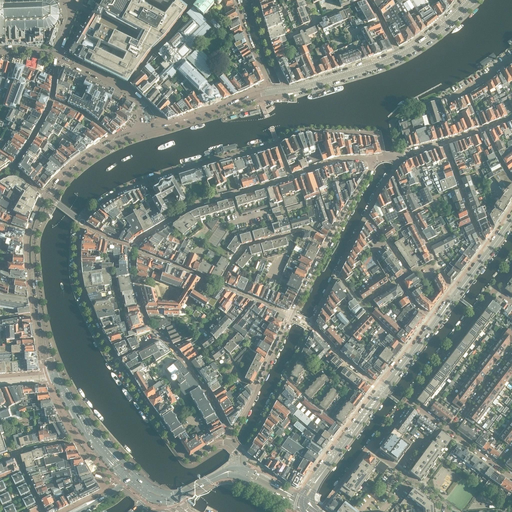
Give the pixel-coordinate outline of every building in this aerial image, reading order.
[(0,0),(0,46),(0,43),(0,42),(9,42),(16,42),(21,42),(21,41),(19,41),(19,33),(44,32),(49,32),(50,33),(46,44),(45,44),(45,45),(46,45),(47,45),(47,46),(48,45),(50,46),(50,47),(51,47),(51,46),(52,47),(53,47),(54,44),(54,43),(55,40),(56,37),(57,34),(58,33),(57,33),(58,30),(59,30),(58,30),(58,29),(59,25),(60,25),(60,24),(60,23),(61,24),(62,24),(62,25),(63,24),(64,20),(64,19),(63,20),(62,19),(62,17),(61,17),(61,13),(62,12),(62,11),(60,11),(58,7),(60,6),(59,5),(58,6),(54,2),(55,1),(54,0),(53,2),(50,0),(0,0)] [(100,26),(93,39),(99,42),(93,54),(92,54),(87,63),(92,66),(115,77),(127,82),(138,68),(141,62),(148,54),(151,51),(155,47),(164,38),(166,35),(169,31),(170,30),(187,9),(178,2),(177,2),(176,2),(170,10),(170,11),(149,0),(127,0),(118,19),(103,12),(102,12),(103,11),(97,8),(95,11),(93,11),(93,12),(92,13),(93,14),(98,16),(100,17),(101,17),(100,18),(99,18),(98,20),(96,19),(94,23),(100,26)] [(94,0),(92,4),(90,9),(95,11),(97,8),(103,11),(102,12),(103,12),(118,19),(127,0),(149,0),(170,11),(170,10),(176,2),(177,2),(178,2),(177,1),(178,0),(94,0)] [(199,0),(193,8),(201,15),(203,16),(204,16),(215,3),(217,4),(219,5),(222,1),(224,0),(199,0)] [(270,0),(271,0),(260,4),(262,11),(263,11),(264,11),(274,7),(279,5),(277,2),(275,2),(274,0),(270,0)] [(304,0),(295,4),(297,9),(304,7),(306,6),(304,0)] [(376,0),(374,2),(378,9),(387,0),(376,0)] [(387,0),(378,9),(382,15),(394,6),(390,0),(387,0)] [(405,0),(402,2),(408,13),(414,9),(408,0),(405,0)] [(417,13),(429,6),(430,5),(426,0),(408,0),(414,9),(417,13)] [(432,9),(434,12),(438,18),(444,13),(445,13),(440,6),(439,4),(436,0),(432,0),(435,3),(430,6),(432,9)] [(444,0),(441,0),(439,2),(442,5),(440,6),(445,13),(449,7),(444,0)] [(365,1),(357,4),(353,6),(356,10),(359,8),(368,5),(365,1)] [(264,12),(263,13),(264,19),(279,14),(281,13),(281,12),(285,11),(283,7),(286,6),(288,5),(286,2),(282,4),(278,6),(271,9),(264,12)] [(394,6),(382,15),(389,28),(395,25),(399,32),(407,28),(410,27),(403,16),(408,13),(402,2),(399,4),(398,3),(394,6)] [(234,5),(226,7),(226,9),(228,14),(229,13),(235,10),(235,9),(234,5)] [(368,5),(359,8),(356,10),(359,15),(370,10),(368,5)] [(417,13),(419,16),(424,24),(423,24),(426,28),(438,18),(434,12),(433,13),(429,6),(417,13)] [(349,9),(344,11),(348,19),(348,20),(354,17),(349,8),(349,9)] [(229,13),(228,14),(225,16),(227,19),(229,22),(238,17),(235,9),(235,10),(229,13)] [(373,14),(370,10),(359,15),(356,16),(358,20),(373,14)] [(194,70),(196,72),(199,69),(208,77),(212,74),(212,75),(218,69),(194,46),(212,28),(201,18),(203,16),(201,15),(200,16),(194,11),(189,17),(191,19),(199,27),(192,34),(194,36),(185,45),(191,52),(183,59),(185,62),(189,58),(198,67),(194,70)] [(305,11),(296,15),(299,20),(308,17),(305,11)] [(344,11),(339,13),(343,21),(348,19),(344,11)] [(82,30),(81,32),(87,35),(91,29),(90,29),(94,23),(96,19),(98,20),(99,18),(100,18),(101,17),(100,17),(98,16),(93,14),(92,13),(82,30)] [(339,13),(334,15),(338,24),(343,21),(339,13)] [(413,20),(410,17),(408,13),(403,16),(410,27),(408,28),(414,37),(420,32),(413,20)] [(410,17),(413,20),(420,32),(426,28),(423,24),(424,24),(419,16),(417,13),(410,17)] [(279,14),(264,19),(268,30),(282,25),(279,14)] [(368,23),(376,19),(373,14),(358,20),(350,23),(352,28),(361,23),(362,25),(368,23)] [(334,15),(329,18),(333,26),(338,24),(334,15)] [(308,17),(299,20),(300,24),(301,26),(310,22),(308,17)] [(326,18),(324,19),(328,28),(333,26),(329,18),(326,19),(326,18)] [(158,76),(160,79),(158,81),(161,84),(163,82),(169,76),(171,79),(176,73),(174,71),(175,69),(185,79),(187,81),(199,93),(200,92),(204,96),(202,97),(201,97),(203,103),(201,103),(203,106),(204,106),(205,105),(206,105),(207,105),(208,105),(209,104),(210,104),(210,105),(212,104),(211,104),(213,103),(215,103),(217,103),(216,102),(217,101),(219,101),(220,100),(221,100),(222,99),(223,99),(218,93),(215,89),(213,87),(211,89),(207,85),(208,84),(196,72),(194,70),(185,62),(183,59),(191,52),(185,45),(194,36),(192,34),(199,27),(191,19),(178,33),(167,44),(159,52),(160,53),(158,55),(162,59),(165,62),(160,66),(155,71),(154,72),(154,73),(161,66),(165,70),(159,76),(158,76)] [(213,19),(210,22),(217,30),(221,27),(216,22),(213,19)] [(226,25),(230,31),(240,26),(239,19),(237,19),(226,25)] [(316,27),(318,31),(322,29),(323,30),(328,28),(324,19),(321,20),(323,24),(316,27)] [(81,47),(89,52),(84,61),(87,63),(92,54),(93,54),(99,42),(93,39),(100,26),(94,23),(90,29),(91,29),(86,38),(85,38),(81,47)] [(366,28),(369,34),(373,32),(381,28),(378,23),(366,28)] [(282,25),(268,30),(269,33),(271,40),(271,41),(280,37),(285,35),(282,25)] [(395,25),(389,28),(391,32),(392,35),(393,35),(395,38),(400,35),(399,32),(395,25)] [(240,26),(230,31),(234,37),(242,32),(240,26)] [(305,32),(306,33),(308,37),(317,33),(315,28),(305,32)] [(361,31),(362,34),(369,46),(373,56),(381,53),(377,44),(375,45),(369,34),(366,28),(361,31)] [(381,28),(373,32),(376,38),(379,36),(384,34),(381,28)] [(407,28),(399,32),(400,35),(405,43),(408,42),(414,38),(413,37),(407,28)] [(288,34),(290,39),(293,38),(300,35),(300,34),(300,33),(299,34),(297,30),(295,31),(294,32),(288,34)] [(300,33),(300,34),(300,35),(305,47),(306,47),(311,44),(308,37),(306,33),(304,34),(303,32),(302,32),(301,31),(301,32),(300,32),(300,33)] [(44,32),(19,33),(19,41),(21,41),(21,42),(20,45),(40,48),(42,47),(42,44),(44,44),(44,32)] [(79,35),(74,43),(81,47),(85,38),(86,38),(87,35),(81,32),(79,35)] [(233,38),(236,44),(245,40),(242,32),(234,37),(233,38)] [(357,36),(359,41),(361,45),(363,48),(368,58),(373,56),(369,46),(362,34),(357,36)] [(384,34),(379,36),(384,44),(383,44),(386,51),(387,51),(392,49),(387,40),(384,34)] [(293,38),(294,40),(297,48),(298,50),(300,54),(311,78),(318,75),(315,69),(310,58),(309,54),(308,52),(307,50),(306,47),(305,47),(300,35),(293,38)] [(400,35),(395,38),(399,47),(405,43),(400,35)] [(280,37),(271,41),(273,48),(282,44),(282,43),(286,41),(284,38),(283,38),(283,39),(281,40),(280,38),(280,37)] [(377,44),(381,53),(387,51),(386,51),(383,44),(382,42),(379,37),(375,39),(377,44)] [(232,50),(233,50),(236,48),(246,43),(245,40),(236,44),(230,47),(232,50)] [(301,71),(304,80),(311,78),(300,54),(293,56),(291,51),(297,48),(294,40),(286,43),(287,45),(287,47),(290,51),(289,51),(293,58),(294,58),(296,61),(294,62),(297,67),(298,70),(299,72),(301,71)] [(359,41),(353,43),(356,51),(357,50),(357,51),(363,48),(361,45),(359,41)] [(75,57),(81,47),(74,43),(70,51),(69,51),(70,54),(75,57)] [(236,48),(233,50),(234,52),(235,53),(238,51),(247,46),(246,43),(236,48)] [(353,43),(348,46),(351,52),(352,51),(352,52),(356,51),(353,43)] [(322,47),(326,58),(327,58),(332,70),(339,68),(339,67),(336,59),(333,52),(329,44),(322,47)] [(348,46),(336,51),(339,57),(341,56),(346,54),(351,52),(348,46)] [(89,52),(81,47),(75,57),(84,61),(89,52)] [(239,52),(240,54),(238,55),(237,54),(234,56),(236,58),(241,55),(249,50),(248,47),(239,52)] [(320,61),(320,62),(322,66),(325,73),(332,70),(327,58),(326,58),(322,47),(315,50),(318,58),(320,61)] [(363,48),(357,51),(361,60),(368,58),(363,48)] [(249,50),(241,55),(236,58),(238,62),(241,60),(240,58),(242,56),(243,59),(251,53),(249,50)] [(341,56),(346,65),(352,63),(361,60),(357,51),(357,50),(356,51),(352,52),(352,51),(351,52),(346,54),(341,56)] [(333,52),(336,59),(339,67),(339,68),(346,66),(346,65),(341,56),(339,57),(336,51),(333,52)] [(282,53),(275,55),(278,62),(285,59),(285,58),(286,58),(284,52),(282,53)] [(494,52),(482,61),(485,64),(497,55),(494,52)] [(153,54),(145,66),(144,68),(140,72),(142,73),(145,70),(146,71),(152,77),(155,73),(154,72),(155,71),(149,65),(158,57),(155,53),(153,54)] [(251,53),(243,59),(244,60),(242,61),(241,60),(238,62),(240,64),(252,56),(251,53)] [(252,71),(258,68),(252,56),(240,64),(240,65),(243,66),(246,70),(245,71),(248,76),(252,73),(252,71)] [(26,65),(36,67),(37,58),(32,58),(32,61),(27,60),(26,65)] [(285,59),(278,62),(281,69),(288,65),(285,59)] [(288,65),(290,70),(297,67),(298,70),(300,69),(297,63),(297,64),(296,61),(294,62),(288,65)] [(320,62),(313,65),(315,69),(318,75),(325,73),(322,66),(320,62)] [(11,64),(4,63),(1,76),(0,80),(0,89),(4,90),(8,73),(11,64)] [(15,65),(15,66),(13,74),(11,80),(19,83),(21,80),(25,68),(15,65)] [(288,65),(281,69),(286,77),(292,74),(292,73),(290,70),(288,65)] [(29,69),(25,68),(21,80),(24,81),(25,80),(29,69)] [(63,68),(58,81),(63,83),(66,75),(69,77),(71,71),(68,70),(63,68)] [(252,71),(253,74),(258,83),(264,80),(258,68),(252,71)] [(30,82),(36,71),(29,69),(25,80),(30,83),(30,82)] [(300,69),(298,70),(292,73),(292,74),(296,82),(304,80),(301,71),(300,69)] [(506,69),(501,73),(507,84),(508,83),(509,85),(511,83),(511,82),(511,81),(511,80),(506,69)] [(215,74),(218,79),(223,84),(227,90),(232,96),(239,93),(229,82),(223,75),(220,70),(215,74)] [(244,73),(240,76),(249,88),(252,87),(254,86),(249,78),(248,76),(245,71),(244,70),(242,71),(244,73)] [(36,71),(30,82),(35,84),(36,83),(38,81),(42,73),(36,71)] [(13,74),(8,73),(4,90),(7,91),(6,95),(3,105),(10,109),(13,101),(17,102),(16,103),(19,105),(23,94),(24,95),(26,91),(28,87),(30,83),(25,80),(24,81),(21,80),(19,83),(11,80),(13,74)] [(38,81),(36,83),(41,85),(42,83),(45,84),(45,83),(47,76),(42,73),(38,81)] [(77,74),(73,82),(78,84),(82,76),(77,73),(77,74)] [(131,85),(137,91),(146,82),(148,80),(147,79),(149,76),(147,73),(144,75),(142,73),(131,84),(130,84),(131,85)] [(146,82),(137,91),(143,96),(147,100),(158,87),(155,84),(158,81),(160,79),(158,76),(155,73),(152,77),(149,79),(152,82),(149,85),(146,82)] [(501,73),(497,76),(504,92),(507,96),(511,93),(511,92),(508,84),(507,84),(501,73)] [(238,74),(233,78),(244,91),(248,89),(249,88),(240,76),(238,74)] [(252,77),(249,78),(254,86),(258,83),(253,74),(252,74),(250,75),(252,77)] [(292,74),(286,77),(286,78),(289,85),(296,82),(292,74)] [(85,84),(87,78),(82,76),(78,84),(77,85),(83,88),(83,86),(85,84)] [(497,76),(491,80),(495,88),(498,94),(504,92),(497,76)] [(119,101),(122,97),(112,90),(100,84),(87,78),(85,84),(83,86),(85,87),(81,95),(76,92),(74,97),(72,96),(68,104),(85,112),(98,122),(100,119),(106,108),(110,101),(112,98),(119,101)] [(233,78),(229,82),(239,93),(244,91),(233,78)] [(168,80),(164,84),(168,88),(169,88),(171,86),(173,85),(168,80)] [(491,80),(486,84),(489,91),(495,88),(491,80)] [(57,86),(61,87),(65,88),(70,90),(72,91),(74,92),(76,88),(73,86),(72,89),(70,88),(71,85),(63,83),(58,81),(58,82),(57,82),(57,83),(58,83),(57,84),(57,85),(57,86)] [(211,85),(215,89),(218,93),(223,99),(231,96),(226,91),(220,84),(218,81),(214,85),(213,83),(211,85)] [(28,87),(26,91),(31,93),(33,88),(32,88),(35,84),(30,82),(30,83),(28,87)] [(34,87),(39,89),(50,93),(50,89),(43,86),(41,85),(36,83),(34,87)] [(182,86),(187,92),(191,90),(186,83),(182,86)] [(57,86),(57,90),(68,94),(70,90),(65,88),(61,87),(57,86)] [(158,87),(147,100),(151,104),(159,94),(160,94),(157,92),(159,90),(161,92),(164,89),(159,86),(158,87)] [(33,93),(39,95),(40,95),(48,98),(49,98),(50,94),(50,93),(39,89),(36,88),(33,93)] [(162,97),(154,106),(158,110),(166,101),(171,95),(173,93),(169,89),(167,91),(163,96),(163,95),(162,97)] [(477,89),(474,92),(477,98),(479,97),(480,99),(477,100),(478,101),(482,99),(481,96),(477,89)] [(23,96),(29,99),(37,102),(39,95),(31,92),(31,93),(26,91),(24,95),(23,96)] [(193,92),(188,96),(189,98),(192,101),(193,104),(197,109),(203,106),(204,106),(203,106),(201,103),(197,98),(193,92)] [(493,103),(496,108),(497,111),(499,114),(501,118),(507,116),(503,107),(501,105),(496,92),(491,94),(492,98),(495,102),(493,103)] [(504,92),(498,94),(503,104),(504,106),(510,104),(506,96),(507,96),(504,92)] [(166,101),(158,110),(162,113),(167,107),(170,104),(167,102),(169,101),(171,99),(172,96),(173,96),(175,94),(173,93),(171,95),(166,101)] [(63,97),(56,94),(55,99),(64,103),(65,103),(67,98),(66,98),(63,97)] [(159,94),(151,104),(154,106),(162,97),(159,94)] [(37,103),(46,107),(46,106),(46,105),(47,105),(46,105),(48,100),(49,99),(49,98),(48,98),(40,95),(39,95),(37,102),(37,103)] [(122,97),(119,102),(123,105),(124,105),(127,100),(122,97)] [(463,98),(456,102),(459,109),(460,111),(461,113),(468,110),(467,108),(466,107),(463,98)] [(492,109),(492,111),(494,114),(496,120),(501,118),(499,114),(497,111),(496,108),(493,103),(495,102),(492,98),(487,100),(492,109)] [(426,106),(429,114),(432,124),(434,124),(440,122),(441,122),(439,114),(443,113),(439,102),(439,100),(438,99),(428,103),(429,104),(426,106)] [(113,105),(114,104),(129,114),(132,109),(130,107),(129,108),(128,107),(127,108),(123,105),(122,106),(113,100),(112,102),(111,103),(113,105)] [(123,105),(127,108),(128,107),(129,108),(130,107),(132,109),(135,105),(127,100),(124,105),(123,105)] [(186,100),(183,102),(184,104),(190,112),(193,110),(190,106),(189,104),(189,103),(186,100)] [(445,100),(439,102),(443,113),(447,123),(452,136),(458,134),(455,126),(454,125),(453,121),(453,120),(451,115),(450,112),(448,106),(445,100)] [(496,120),(494,114),(492,111),(492,109),(487,100),(483,103),(485,108),(483,108),(484,110),(485,112),(489,123),(496,120)] [(10,109),(11,109),(19,111),(21,106),(19,105),(16,103),(17,102),(13,101),(10,109)] [(33,101),(31,105),(44,111),(44,110),(46,107),(37,103),(33,101)] [(126,123),(132,117),(129,114),(114,104),(113,105),(111,103),(112,102),(110,101),(106,108),(106,109),(107,109),(126,123)] [(182,101),(177,105),(183,114),(184,114),(186,113),(188,112),(189,112),(190,112),(184,104),(183,102),(182,101)] [(66,108),(54,102),(52,108),(61,113),(63,114),(66,108)] [(170,104),(172,107),(179,115),(183,114),(177,105),(175,104),(174,105),(172,102),(170,104)] [(28,103),(26,108),(29,109),(37,112),(36,113),(41,116),(44,111),(31,105),(28,103)] [(167,107),(169,109),(176,116),(179,115),(172,107),(170,104),(167,107)] [(26,115),(29,109),(26,108),(21,106),(19,111),(26,115)] [(167,107),(162,113),(165,117),(168,120),(171,119),(171,118),(173,117),(173,118),(176,117),(176,116),(169,109),(167,107)] [(50,113),(63,120),(64,121),(66,117),(64,116),(63,117),(60,115),(61,113),(52,108),(50,113)] [(6,120),(10,122),(7,126),(11,129),(13,127),(15,123),(14,124),(11,122),(13,119),(16,120),(15,123),(19,125),(20,123),(22,121),(26,122),(30,117),(26,115),(19,111),(11,109),(11,110),(6,120)] [(26,115),(30,117),(31,117),(39,121),(40,119),(41,116),(36,113),(37,112),(29,109),(26,115)] [(105,111),(106,111),(108,113),(108,114),(114,119),(111,122),(112,122),(120,128),(126,123),(107,109),(105,111)] [(77,113),(70,110),(67,117),(73,121),(73,120),(77,113)] [(468,110),(461,113),(467,127),(468,130),(475,128),(472,121),(473,120),(471,117),(472,117),(471,115),(471,116),(468,110)] [(478,113),(477,113),(482,125),(485,125),(489,123),(485,112),(484,110),(478,113)] [(455,113),(459,121),(459,123),(463,132),(468,130),(467,127),(461,113),(460,111),(459,111),(455,113)] [(50,113),(47,118),(55,123),(56,121),(57,122),(60,124),(63,120),(50,113)] [(440,122),(440,125),(441,128),(444,138),(452,136),(447,123),(443,113),(439,114),(441,122),(440,122)] [(453,121),(454,125),(455,126),(458,134),(463,132),(459,123),(459,121),(458,121),(456,122),(455,120),(453,114),(451,115),(453,120),(453,121)] [(26,122),(26,123),(35,128),(39,121),(31,117),(30,117),(26,122)] [(412,125),(413,127),(424,123),(422,117),(411,121),(411,122),(412,125)] [(47,118),(45,122),(53,128),(54,126),(56,123),(55,123),(47,118)] [(76,135),(77,136),(83,140),(86,138),(94,144),(95,143),(99,140),(90,133),(89,131),(87,130),(79,124),(73,121),(71,120),(66,129),(68,130),(76,135)] [(398,122),(400,129),(407,126),(406,123),(406,120),(398,122)] [(22,121),(20,123),(23,125),(22,127),(29,131),(32,132),(35,128),(26,123),(26,122),(22,121)] [(108,125),(109,126),(116,131),(120,128),(112,122),(111,122),(111,121),(108,125)] [(39,133),(47,138),(48,139),(52,133),(58,136),(60,133),(56,130),(55,129),(53,128),(45,122),(45,123),(41,129),(39,133)] [(90,125),(92,127),(94,128),(104,137),(106,135),(106,134),(96,126),(92,123),(90,125)] [(506,124),(500,127),(502,132),(504,135),(505,137),(508,135),(508,137),(511,136),(511,135),(509,132),(508,129),(506,124)] [(30,136),(32,132),(29,131),(22,127),(19,125),(18,125),(17,128),(30,136)] [(108,125),(105,128),(112,134),(116,131),(109,126),(108,125)] [(407,126),(400,129),(402,135),(409,132),(407,126)] [(437,140),(433,127),(432,126),(425,128),(426,130),(428,135),(430,142),(437,140)] [(92,130),(90,133),(99,140),(104,137),(94,128),(92,127),(90,128),(92,130)] [(500,127),(493,129),(497,138),(504,135),(502,132),(500,127)] [(15,131),(19,134),(20,134),(20,135),(28,140),(30,136),(17,128),(15,131)] [(426,130),(425,128),(415,131),(420,144),(430,142),(428,135),(426,130)] [(441,128),(435,129),(438,139),(444,138),(441,128)] [(11,143),(13,140),(24,146),(27,142),(27,141),(16,135),(7,129),(5,133),(6,134),(7,133),(12,136),(10,138),(9,137),(8,139),(6,138),(5,139),(11,143)] [(490,131),(489,132),(494,143),(499,141),(498,138),(497,138),(493,129),(490,131)] [(39,133),(37,136),(44,141),(45,142),(50,145),(51,144),(48,142),(48,141),(47,141),(46,140),(47,138),(39,133)] [(410,134),(410,136),(411,136),(412,141),(414,146),(419,144),(415,133),(410,134)] [(484,133),(479,135),(482,142),(483,142),(487,140),(484,133)] [(297,138),(302,150),(301,151),(303,155),(304,154),(305,156),(309,155),(308,154),(309,154),(309,155),(310,155),(311,154),(310,154),(311,153),(311,154),(312,154),(315,153),(314,151),(315,151),(314,144),(314,143),(312,136),(312,134),(305,135),(303,136),(297,138)] [(73,140),(75,142),(77,143),(86,150),(94,144),(86,138),(83,140),(76,135),(73,140)] [(325,143),(323,144),(327,159),(335,157),(332,148),(331,144),(330,137),(330,135),(323,135),(324,142),(325,143)] [(343,136),(336,135),(337,141),(337,143),(338,147),(339,149),(341,156),(347,155),(343,136)] [(479,135),(471,138),(471,139),(475,147),(477,153),(483,151),(486,157),(490,155),(489,151),(487,147),(486,148),(486,147),(484,148),(482,142),(479,135)] [(37,136),(32,145),(39,149),(44,141),(37,136)] [(2,151),(5,153),(15,160),(20,153),(11,147),(9,146),(7,146),(10,142),(2,137),(1,138),(0,140),(0,149),(1,150),(2,151)] [(362,137),(356,137),(357,144),(357,146),(358,150),(359,150),(359,151),(365,150),(364,147),(364,146),(362,137)] [(376,137),(370,138),(372,145),(378,144),(376,137)] [(498,138),(499,141),(502,150),(505,148),(504,145),(506,144),(507,145),(509,145),(507,142),(505,141),(504,140),(503,141),(501,137),(498,138)] [(296,138),(288,141),(294,154),(295,154),(295,153),(301,151),(302,150),(297,138),(296,138)] [(470,138),(464,140),(467,148),(471,156),(474,155),(474,153),(476,152),(473,146),(471,139),(470,138)] [(70,161),(79,155),(70,147),(72,145),(66,142),(67,140),(66,139),(65,140),(63,139),(62,140),(66,143),(63,147),(61,146),(57,151),(59,152),(70,161)] [(11,143),(13,144),(22,150),(24,146),(13,140),(11,143)] [(464,140),(460,142),(464,152),(466,151),(468,157),(470,156),(468,150),(467,148),(464,140)] [(511,152),(502,159),(506,166),(511,160),(511,140),(507,142),(509,145),(511,152)] [(280,144),(281,147),(287,162),(295,159),(297,158),(295,154),(294,154),(288,141),(280,144)] [(350,141),(345,143),(347,155),(353,155),(352,147),(351,145),(350,141)] [(499,141),(494,143),(498,152),(502,150),(499,141)] [(13,144),(10,142),(7,146),(9,146),(11,147),(20,153),(22,150),(13,144)] [(45,142),(40,150),(42,151),(45,153),(48,148),(50,145),(45,142)] [(86,150),(77,143),(75,142),(72,145),(70,147),(79,155),(86,150)] [(460,142),(457,143),(460,153),(462,156),(463,158),(465,165),(469,163),(464,152),(460,142)] [(457,143),(453,144),(453,145),(456,154),(458,154),(459,157),(461,156),(460,153),(457,143)] [(54,153),(51,157),(52,157),(62,166),(63,167),(64,167),(68,163),(70,162),(69,162),(70,161),(61,154),(56,151),(54,150),(55,148),(51,144),(50,145),(48,148),(54,153)] [(231,144),(210,150),(211,151),(210,152),(210,154),(212,155),(233,149),(233,147),(232,146),(231,144)] [(317,145),(318,146),(321,155),(323,161),(327,159),(323,144),(317,145)] [(372,146),(373,154),(373,155),(375,154),(380,153),(381,152),(378,144),(372,145),(372,146)] [(453,144),(449,145),(452,153),(454,160),(457,158),(457,156),(456,154),(453,145),(453,144)] [(32,145),(28,152),(37,158),(38,156),(39,154),(42,151),(40,150),(39,149),(32,145)] [(502,150),(498,152),(502,159),(511,152),(509,145),(507,146),(508,148),(502,151),(502,150)] [(357,146),(352,147),(353,155),(360,155),(359,151),(359,150),(358,150),(357,146)] [(372,146),(368,146),(364,147),(365,150),(366,155),(373,154),(372,146)] [(338,147),(332,148),(335,157),(341,156),(339,149),(338,147)] [(442,148),(436,150),(440,162),(441,166),(448,163),(442,148)] [(0,156),(10,163),(11,164),(12,164),(15,160),(5,153),(2,151),(1,150),(0,149),(0,156)] [(277,149),(271,151),(275,163),(281,161),(277,149)] [(436,150),(431,152),(440,173),(444,171),(441,166),(440,162),(436,150)] [(271,151),(265,153),(270,166),(270,169),(276,167),(275,163),(271,151)] [(26,156),(26,157),(25,157),(25,158),(24,158),(22,161),(22,162),(21,163),(20,166),(21,169),(22,172),(23,172),(23,173),(24,173),(26,175),(26,176),(27,175),(27,176),(28,176),(28,177),(29,177),(29,178),(33,172),(31,171),(32,170),(32,169),(30,168),(32,164),(34,161),(36,159),(37,160),(39,156),(38,156),(37,158),(28,152),(28,153),(28,154),(27,154),(26,156)] [(428,153),(431,163),(432,164),(433,167),(431,168),(433,174),(436,173),(437,174),(440,173),(431,152),(428,153)] [(264,153),(258,155),(263,169),(265,173),(268,181),(273,180),(272,173),(270,169),(270,166),(265,153),(264,153)] [(428,153),(422,155),(422,156),(425,165),(427,168),(430,167),(431,168),(433,167),(431,163),(428,153)] [(471,156),(473,161),(474,163),(475,165),(478,164),(480,163),(477,154),(474,155),(471,156)] [(48,155),(45,158),(48,161),(50,162),(60,170),(63,167),(62,166),(52,157),(48,155)] [(258,155),(251,156),(255,166),(254,166),(256,172),(263,169),(258,155)] [(0,172),(11,164),(10,163),(0,156),(0,172)] [(248,157),(243,158),(248,174),(256,172),(254,166),(255,166),(251,156),(249,157),(248,157)] [(417,157),(412,159),(416,168),(417,168),(418,170),(421,169),(420,166),(421,166),(417,157)] [(232,160),(236,170),(237,172),(244,169),(246,175),(248,174),(243,158),(232,160)] [(298,160),(299,163),(299,164),(301,169),(308,167),(305,160),(304,158),(298,160)] [(486,162),(483,164),(485,169),(489,168),(498,163),(496,158),(487,162),(486,162)] [(412,159),(407,161),(415,184),(418,183),(415,177),(419,175),(416,168),(412,159)] [(234,169),(231,171),(233,175),(238,190),(243,189),(240,180),(239,177),(238,174),(237,172),(236,170),(232,160),(231,161),(234,169)] [(33,172),(29,178),(32,180),(32,181),(32,180),(34,181),(33,182),(34,182),(37,177),(43,170),(43,169),(41,167),(42,166),(39,164),(34,161),(32,164),(30,168),(32,169),(32,170),(31,171),(33,172)] [(41,167),(43,169),(53,177),(55,175),(57,173),(60,170),(50,162),(48,161),(47,162),(44,165),(42,166),(41,167)] [(231,161),(220,164),(224,173),(223,173),(225,178),(233,175),(231,171),(234,169),(231,161)] [(284,168),(281,161),(275,163),(276,167),(278,170),(284,168)] [(400,166),(404,176),(406,180),(408,179),(410,186),(415,184),(407,161),(400,166)] [(448,163),(441,166),(444,171),(450,169),(448,163)] [(464,164),(457,167),(458,172),(465,169),(468,168),(466,166),(467,165),(468,166),(469,166),(468,163),(465,165),(464,165),(464,164)] [(498,163),(489,168),(485,169),(481,171),(484,177),(492,172),(501,168),(498,163)] [(220,164),(208,167),(210,174),(212,173),(213,177),(223,173),(224,173),(220,164)] [(290,165),(289,166),(290,168),(292,173),(301,169),(299,164),(292,167),(291,166),(290,165)] [(347,164),(340,165),(341,167),(343,174),(347,173),(348,177),(350,177),(350,175),(348,170),(347,164)] [(353,164),(347,164),(348,170),(350,175),(351,174),(353,174),(354,175),(353,175),(354,178),(356,178),(356,175),(355,173),(353,164)] [(340,165),(334,166),(334,168),(336,174),(337,176),(339,183),(341,182),(339,176),(343,175),(343,174),(341,167),(340,165)] [(439,193),(440,193),(443,192),(439,182),(437,174),(436,173),(433,174),(431,168),(430,167),(427,168),(425,165),(421,167),(421,166),(420,166),(421,169),(418,170),(420,174),(423,173),(425,176),(422,177),(421,177),(424,183),(426,188),(434,185),(436,189),(438,193),(438,194),(439,193)] [(334,166),(327,168),(329,176),(334,175),(334,176),(332,177),(333,179),(334,181),(331,182),(331,184),(338,182),(336,174),(334,168),(334,166)] [(208,167),(202,169),(205,177),(207,181),(211,180),(213,184),(212,184),(213,187),(214,187),(216,186),(213,177),(212,173),(210,174),(208,167)] [(465,169),(458,172),(460,176),(472,171),(470,167),(468,168),(465,169)] [(284,168),(278,170),(278,171),(280,178),(287,176),(284,168)] [(327,168),(321,170),(324,181),(327,189),(329,188),(332,187),(331,185),(331,184),(330,179),(329,176),(327,168)] [(501,168),(492,172),(484,177),(485,180),(493,176),(503,171),(501,168)] [(53,177),(43,169),(43,170),(46,172),(44,175),(51,180),(53,177)] [(195,171),(197,180),(205,177),(202,169),(195,171)] [(450,169),(444,171),(440,173),(437,174),(439,182),(445,179),(445,180),(453,177),(450,169)] [(321,170),(313,173),(319,189),(322,197),(328,195),(327,189),(324,181),(321,170)] [(195,171),(179,176),(181,185),(182,185),(198,180),(197,180),(195,171)] [(277,171),(272,173),(273,180),(280,178),(278,171),(277,171)] [(499,184),(507,178),(503,171),(493,177),(499,184)] [(225,178),(223,173),(213,177),(216,186),(220,185),(227,182),(225,178)] [(265,173),(258,176),(261,184),(268,181),(265,173)] [(312,173),(297,179),(302,193),(305,200),(319,195),(319,193),(312,173)] [(244,175),(245,178),(248,187),(254,186),(250,177),(248,177),(248,176),(247,177),(246,175),(244,175)] [(256,175),(250,177),(254,186),(259,184),(259,183),(256,175)] [(179,176),(173,178),(179,190),(181,189),(181,188),(182,186),(182,185),(181,185),(179,176)] [(401,180),(398,182),(400,185),(407,183),(406,180),(405,178),(404,178),(403,176),(400,178),(401,180)] [(462,181),(463,184),(471,181),(469,176),(461,179),(462,181)] [(0,183),(0,184),(18,196),(14,203),(12,202),(10,206),(9,205),(7,209),(6,213),(7,214),(9,210),(10,211),(29,219),(30,215),(33,210),(36,202),(38,198),(39,197),(39,196),(38,195),(37,194),(34,191),(16,178),(12,177),(8,178),(0,183)] [(345,181),(345,183),(347,191),(348,191),(350,198),(354,191),(351,182),(350,177),(348,177),(348,180),(345,181)] [(393,177),(389,181),(390,181),(392,188),(394,195),(396,199),(400,197),(401,197),(394,178),(393,177)] [(445,179),(439,182),(443,192),(456,186),(453,177),(445,180),(445,179)] [(157,197),(152,200),(153,202),(160,213),(161,215),(164,220),(170,217),(166,212),(167,211),(162,200),(173,194),(178,204),(180,203),(183,208),(188,205),(185,200),(179,190),(173,178),(172,179),(170,180),(169,180),(168,181),(167,182),(163,181),(160,183),(159,186),(157,187),(156,188),(154,189),(153,189),(153,190),(157,197)] [(507,178),(499,184),(504,191),(511,184),(507,178)] [(302,193),(297,179),(297,180),(291,182),(295,192),(296,196),(301,194),(302,193)] [(40,180),(37,184),(40,186),(40,187),(42,188),(43,188),(45,186),(40,182),(41,180),(40,180)] [(384,187),(385,188),(386,191),(387,191),(389,194),(388,194),(389,197),(394,195),(392,188),(390,181),(389,181),(387,184),(384,187)] [(471,181),(463,184),(464,187),(465,189),(473,186),(471,181)] [(286,184),(285,184),(288,191),(288,193),(292,192),(292,193),(295,192),(291,182),(286,184)] [(339,183),(331,185),(332,187),(336,201),(337,205),(340,213),(344,206),(343,201),(342,194),(340,189),(339,184),(339,183)] [(502,190),(501,192),(503,193),(502,194),(510,199),(511,197),(511,183),(511,184),(504,191),(505,191),(504,191),(502,190)] [(0,193),(12,202),(14,203),(18,196),(0,184),(0,193)] [(285,184),(279,186),(281,192),(288,191),(285,184)] [(426,188),(419,191),(425,206),(433,202),(430,192),(429,192),(436,189),(434,185),(426,188)] [(272,188),(276,200),(277,203),(282,202),(278,187),(278,186),(272,188)] [(473,186),(465,189),(467,195),(475,192),(473,186)] [(145,188),(138,190),(143,199),(146,203),(148,202),(148,204),(147,205),(149,207),(149,208),(150,208),(149,207),(150,204),(153,202),(152,200),(150,195),(146,189),(145,188)] [(266,190),(270,202),(269,203),(273,214),(274,214),(275,218),(282,216),(278,207),(276,203),(276,200),(272,188),(266,190)] [(380,194),(380,195),(385,206),(388,213),(384,216),(387,223),(398,218),(393,207),(392,205),(391,203),(386,191),(385,188),(380,194)] [(402,190),(403,193),(405,197),(413,194),(415,193),(413,189),(410,191),(409,188),(402,190)] [(341,190),(342,194),(343,201),(344,206),(349,199),(346,191),(344,192),(343,191),(345,190),(344,189),(341,190)] [(138,190),(135,192),(136,194),(139,201),(140,202),(144,200),(143,199),(138,190)] [(281,192),(283,200),(285,207),(298,203),(296,196),(295,192),(292,193),(292,192),(288,193),(288,191),(281,192)] [(135,192),(124,195),(129,205),(132,203),(133,204),(134,204),(139,201),(136,194),(135,192)] [(414,196),(418,194),(417,192),(415,193),(413,194),(405,197),(406,201),(415,198),(414,196)] [(475,192),(467,195),(469,200),(476,197),(477,197),(475,192)] [(0,201),(1,200),(9,204),(9,205),(10,205),(12,202),(0,193),(0,201)] [(497,201),(496,202),(506,209),(507,207),(510,202),(509,201),(510,199),(502,194),(501,196),(499,195),(495,200),(497,201)] [(124,195),(119,198),(125,209),(130,206),(129,205),(124,195)] [(319,195),(305,200),(306,203),(306,206),(309,218),(314,217),(314,215),(315,215),(314,210),(317,209),(317,207),(315,202),(321,200),(319,195)] [(324,205),(327,212),(332,224),(336,219),(333,211),(331,203),(328,195),(322,197),(324,205)] [(380,195),(377,201),(381,209),(384,216),(388,213),(385,206),(380,195)] [(460,195),(451,198),(453,204),(462,200),(460,195)] [(240,197),(241,199),(243,206),(248,204),(246,196),(245,196),(240,197)] [(476,197),(469,200),(471,206),(478,203),(476,197)] [(119,198),(112,202),(116,208),(123,216),(124,215),(121,212),(125,209),(119,198)] [(421,199),(408,205),(410,209),(418,205),(417,203),(422,201),(421,199)] [(0,206),(7,210),(6,209),(9,205),(9,204),(1,200),(0,201),(0,206)] [(331,202),(332,207),(333,211),(336,219),(340,213),(337,205),(336,201),(331,202)] [(377,201),(373,208),(376,213),(378,218),(381,217),(384,216),(381,209),(377,201)] [(112,202),(102,210),(107,215),(109,217),(112,220),(111,222),(113,224),(117,220),(119,222),(125,227),(126,226),(127,228),(128,228),(129,228),(130,227),(129,224),(125,219),(123,216),(116,208),(112,202)] [(462,202),(455,205),(457,211),(464,208),(462,202)] [(495,209),(497,212),(501,215),(503,213),(506,209),(496,202),(493,207),(495,209)] [(410,209),(412,212),(419,208),(425,206),(424,203),(419,206),(418,205),(410,209)] [(478,203),(471,206),(473,211),(480,208),(478,203)] [(131,207),(133,212),(134,214),(144,233),(154,226),(149,219),(147,214),(144,210),(142,206),(143,206),(141,204),(140,205),(141,207),(136,210),(133,206),(131,207)] [(269,205),(241,213),(242,214),(269,206),(269,205)] [(203,208),(203,211),(205,217),(211,215),(208,207),(203,208)] [(480,208),(473,211),(475,216),(484,212),(482,207),(481,208),(480,208)] [(414,216),(416,220),(422,217),(421,215),(428,211),(427,209),(420,213),(414,216)] [(465,209),(457,213),(452,215),(450,216),(444,219),(448,225),(455,221),(459,220),(467,216),(465,209)] [(491,213),(492,213),(498,220),(501,215),(497,212),(495,209),(491,213)] [(102,210),(97,213),(105,220),(106,221),(109,217),(107,215),(102,210)] [(198,210),(189,214),(193,219),(197,223),(200,227),(201,227),(202,226),(200,218),(200,219),(199,217),(200,217),(198,210)] [(400,217),(402,221),(410,217),(407,210),(404,212),(405,214),(400,217)] [(7,214),(6,214),(14,218),(27,223),(29,219),(10,211),(9,212),(7,214)] [(372,211),(369,215),(373,220),(378,218),(376,213),(373,215),(372,211)] [(150,212),(147,214),(149,219),(154,226),(164,220),(161,215),(160,213),(152,217),(150,212)] [(484,212),(475,216),(477,222),(486,218),(484,212)] [(97,213),(92,218),(102,224),(105,220),(97,213)] [(489,216),(494,227),(498,220),(492,213),(490,215),(489,213),(488,213),(489,216)] [(5,215),(3,221),(12,225),(12,223),(14,218),(6,214),(5,215)] [(129,231),(128,232),(133,236),(134,236),(136,238),(138,236),(144,233),(134,214),(128,217),(125,219),(129,224),(130,227),(131,229),(129,230),(129,231)] [(173,227),(173,228),(182,235),(195,225),(197,223),(193,219),(189,214),(182,218),(183,219),(180,221),(179,220),(173,225),(174,226),(173,227)] [(277,218),(278,223),(279,224),(281,234),(290,231),(288,222),(287,217),(286,215),(277,218)] [(416,220),(419,224),(424,221),(427,219),(425,216),(422,217),(416,220)] [(459,220),(455,221),(448,225),(453,234),(460,231),(458,228),(465,224),(467,227),(471,225),(470,222),(467,216),(459,220)] [(378,218),(373,220),(377,226),(380,224),(384,221),(381,217),(378,218)] [(410,217),(402,221),(404,226),(413,222),(410,217)] [(439,221),(442,226),(445,225),(441,217),(435,220),(434,221),(435,223),(439,221)] [(12,223),(12,225),(25,229),(27,223),(14,218),(12,223)] [(88,223),(89,223),(92,225),(98,229),(102,224),(92,218),(88,223)] [(425,221),(419,224),(421,228),(427,224),(426,223),(431,220),(430,218),(425,221)] [(479,227),(488,222),(486,218),(477,222),(479,227)] [(206,223),(212,229),(211,230),(212,230),(219,219),(206,223)] [(302,219),(296,220),(298,228),(304,226),(302,219)] [(296,220),(290,222),(292,229),(298,228),(296,220)] [(320,229),(319,231),(320,232),(323,228),(328,231),(331,226),(329,222),(328,221),(322,223),(321,224),(323,226),(320,229)] [(427,224),(421,228),(423,231),(429,228),(428,226),(434,223),(433,221),(427,224)] [(271,222),(272,225),(272,227),(274,234),(275,234),(275,235),(281,234),(279,224),(278,223),(274,225),(273,222),(271,222)] [(374,233),(366,222),(363,228),(370,236),(374,233)] [(488,222),(479,227),(481,232),(490,228),(488,222)] [(102,224),(98,229),(103,232),(106,227),(109,224),(107,223),(104,226),(102,224)] [(423,231),(425,235),(433,231),(441,227),(440,224),(432,229),(431,227),(429,228),(423,231)] [(390,225),(386,228),(391,236),(395,232),(390,225)] [(402,232),(401,232),(402,234),(401,234),(403,236),(406,234),(409,233),(416,229),(414,225),(405,231),(406,232),(403,233),(402,232)] [(471,225),(464,229),(461,230),(462,234),(461,234),(461,235),(463,234),(466,233),(473,229),(471,225)] [(106,227),(103,232),(110,235),(113,228),(107,226),(106,227)] [(183,243),(169,235),(170,233),(173,235),(175,231),(172,230),(167,227),(164,229),(160,231),(158,232),(159,232),(155,234),(166,240),(167,241),(171,243),(172,241),(181,246),(183,243)] [(16,255),(23,255),(23,250),(23,246),(23,239),(12,236),(14,229),(10,228),(8,235),(5,234),(1,233),(0,236),(0,238),(2,239),(0,245),(0,253),(7,255),(8,252),(11,253),(11,254),(16,254),(16,255)] [(113,228),(110,235),(117,239),(118,238),(121,232),(113,228)] [(363,228),(361,231),(367,238),(369,242),(372,240),(370,236),(364,229),(363,228)] [(386,228),(382,232),(387,239),(391,236),(386,228)] [(439,228),(425,235),(427,240),(438,235),(437,233),(440,232),(439,228)] [(490,228),(481,232),(486,239),(492,231),(490,228)] [(23,239),(24,232),(14,229),(13,233),(12,236),(23,239)] [(416,229),(409,233),(406,234),(407,236),(404,238),(405,239),(408,238),(411,236),(417,232),(416,229)] [(473,229),(466,233),(463,234),(465,239),(468,237),(475,234),(473,229)] [(86,230),(84,236),(89,238),(90,238),(92,240),(95,235),(90,232),(86,230)] [(119,239),(118,239),(122,241),(127,234),(128,232),(129,231),(126,230),(124,233),(122,232),(118,239),(119,239)] [(310,231),(302,232),(302,239),(308,239),(309,238),(310,236),(310,231)] [(361,231),(359,235),(363,241),(366,244),(369,242),(367,238),(361,231)] [(127,234),(122,241),(129,243),(130,243),(136,238),(134,236),(133,236),(128,232),(127,234)] [(417,232),(411,236),(408,238),(409,239),(406,241),(407,243),(409,242),(419,236),(417,232)] [(313,239),(314,239),(322,244),(325,238),(317,233),(315,233),(311,238),(313,239)] [(155,234),(151,237),(160,243),(161,244),(162,242),(165,244),(167,241),(166,240),(155,234)] [(468,237),(465,239),(466,241),(461,243),(463,244),(469,241),(477,238),(475,234),(468,237)] [(359,235),(356,241),(362,249),(365,252),(369,249),(366,244),(363,241),(359,235)] [(455,235),(450,237),(454,245),(459,243),(455,235)] [(235,237),(233,240),(240,245),(242,244),(239,236),(235,237)] [(419,236),(409,242),(411,245),(414,243),(421,239),(419,236)] [(151,237),(147,241),(149,242),(156,247),(157,248),(160,243),(151,237)] [(395,246),(394,246),(397,250),(404,246),(402,243),(405,241),(404,238),(403,237),(394,244),(395,246)] [(450,237),(446,240),(450,248),(454,245),(450,237)] [(294,243),(296,245),(299,247),(316,256),(319,250),(306,243),(301,240),(297,238),(296,241),(294,243)] [(308,240),(321,247),(322,244),(314,239),(313,240),(309,238),(308,239),(308,240)] [(421,239),(414,243),(410,246),(412,249),(416,246),(423,243),(421,239)] [(108,242),(104,240),(101,253),(99,253),(99,254),(99,255),(99,257),(100,257),(102,257),(102,254),(106,255),(106,253),(108,242)] [(182,255),(177,264),(182,266),(186,258),(189,252),(195,242),(191,240),(189,243),(182,255)] [(233,240),(230,244),(236,249),(237,248),(238,248),(240,245),(233,240)] [(308,240),(306,243),(319,250),(321,247),(308,240)] [(446,240),(441,242),(445,250),(450,248),(446,240)] [(143,245),(151,249),(154,250),(155,250),(156,247),(149,242),(147,241),(143,245)] [(178,253),(173,262),(177,264),(182,255),(189,243),(184,241),(183,243),(181,246),(182,246),(178,253)] [(354,246),(352,249),(353,251),(356,256),(357,257),(359,259),(366,255),(365,252),(362,249),(356,241),(354,246)] [(82,251),(88,251),(88,253),(91,253),(91,254),(96,254),(96,252),(98,244),(95,244),(82,242),(82,243),(82,251)] [(441,242),(436,245),(440,253),(445,250),(441,242)] [(423,243),(416,246),(417,248),(414,250),(414,251),(415,250),(415,251),(418,250),(425,246),(423,243)] [(230,244),(227,249),(234,254),(236,251),(236,250),(236,249),(230,244)] [(466,246),(468,248),(469,248),(475,253),(478,249),(472,245),(471,245),(467,244),(466,246)] [(171,255),(168,260),(173,262),(178,253),(182,246),(180,245),(176,252),(174,251),(172,255),(171,255)] [(296,245),(292,251),(313,262),(316,256),(299,247),(296,245)] [(404,246),(397,250),(399,253),(400,252),(401,254),(410,248),(408,245),(405,247),(404,246)] [(436,245),(431,247),(435,255),(440,253),(436,245)] [(165,254),(163,258),(168,260),(171,255),(172,252),(174,248),(169,246),(167,250),(166,251),(165,254)] [(461,248),(465,251),(472,257),(475,253),(469,248),(468,248),(467,249),(463,247),(461,248)] [(410,248),(401,254),(402,256),(401,257),(403,260),(410,255),(412,251),(410,248)] [(464,253),(462,255),(469,260),(472,257),(465,251),(461,248),(460,250),(464,253)] [(159,252),(157,256),(163,258),(165,254),(166,251),(162,249),(162,250),(161,249),(160,251),(159,252)] [(352,249),(349,256),(353,261),(355,264),(357,263),(355,260),(357,257),(356,256),(353,251),(352,249)] [(426,249),(420,253),(421,255),(418,256),(417,254),(416,255),(417,258),(421,256),(428,253),(426,249)] [(209,250),(206,256),(213,260),(216,254),(209,250)] [(388,250),(377,261),(378,263),(383,260),(385,262),(392,257),(388,250)] [(310,267),(313,262),(292,251),(290,257),(310,267)] [(8,264),(24,264),(24,262),(25,262),(25,261),(25,258),(23,258),(23,257),(24,257),(23,256),(23,255),(16,255),(16,254),(11,254),(11,253),(8,252),(7,255),(7,256),(6,263),(8,264)] [(186,258),(182,266),(192,270),(195,262),(196,262),(198,256),(191,253),(189,252),(186,258)] [(244,253),(242,255),(249,261),(252,257),(246,252),(245,252),(244,253)] [(428,253),(421,256),(417,258),(419,261),(420,260),(422,258),(423,260),(430,256),(428,253)] [(137,254),(137,259),(146,263),(147,263),(149,259),(148,258),(137,254)] [(456,256),(460,259),(466,264),(469,260),(462,255),(461,257),(457,254),(456,256)] [(90,257),(82,256),(82,263),(93,263),(96,263),(96,264),(99,264),(101,264),(101,265),(102,265),(102,264),(105,264),(105,261),(100,261),(100,257),(99,257),(99,255),(96,255),(95,257),(90,257)] [(238,259),(239,260),(245,265),(249,261),(242,255),(238,259)] [(410,255),(403,260),(405,263),(406,262),(408,265),(417,258),(415,255),(412,257),(410,255)] [(195,262),(192,270),(197,272),(200,264),(198,263),(200,258),(198,256),(196,262),(195,262)] [(349,256),(346,261),(347,262),(351,268),(352,270),(354,268),(357,266),(355,264),(353,261),(349,256)] [(430,256),(423,260),(424,262),(423,263),(422,261),(420,262),(422,266),(425,264),(432,260),(430,256)] [(307,274),(310,267),(290,257),(287,264),(307,274)] [(392,257),(385,262),(388,266),(396,261),(392,257)] [(218,267),(217,268),(223,271),(224,270),(224,271),(228,264),(225,262),(225,260),(221,258),(216,266),(218,267)] [(251,270),(255,270),(258,262),(260,263),(260,261),(266,264),(267,260),(263,258),(257,260),(251,270)] [(417,258),(408,265),(409,266),(407,267),(410,270),(414,267),(416,270),(419,267),(416,262),(419,261),(417,258)] [(237,260),(235,263),(242,269),(245,265),(239,260),(238,259),(237,260)] [(460,259),(457,262),(463,268),(466,264),(460,259)] [(151,267),(151,268),(151,269),(153,271),(154,269),(157,270),(159,263),(154,261),(151,267)] [(258,262),(255,270),(256,271),(259,272),(257,275),(260,276),(262,273),(266,264),(260,261),(260,263),(258,262)] [(396,261),(388,266),(391,271),(399,265),(396,261)] [(8,264),(6,263),(1,263),(0,262),(0,267),(2,268),(8,270),(9,271),(11,271),(24,272),(24,265),(24,264),(8,264)] [(200,264),(197,272),(204,274),(206,275),(206,276),(211,267),(208,265),(202,262),(201,264),(200,264)] [(346,262),(340,273),(340,274),(345,280),(350,277),(348,275),(352,272),(347,264),(346,263),(346,262)] [(457,262),(454,266),(461,271),(463,268),(457,262)] [(453,268),(451,270),(458,275),(461,271),(454,266),(450,263),(447,266),(449,268),(450,266),(453,268)] [(145,267),(137,264),(137,270),(147,273),(149,268),(146,267),(145,267)] [(292,274),(294,275),(304,280),(307,274),(287,264),(284,270),(288,272),(292,274)] [(211,267),(206,276),(211,277),(215,269),(215,268),(216,267),(212,265),(211,267)] [(363,265),(358,269),(364,278),(367,276),(369,275),(363,265)] [(399,265),(391,271),(395,276),(402,270),(399,265)] [(232,266),(229,271),(235,274),(237,275),(238,273),(236,272),(238,269),(232,266)] [(413,274),(413,275),(414,276),(423,267),(422,266),(419,267),(416,270),(414,267),(410,270),(413,274)] [(0,274),(7,278),(14,280),(15,279),(16,279),(19,280),(25,281),(24,272),(11,271),(9,271),(8,270),(2,268),(0,267),(0,274)] [(179,271),(170,267),(167,275),(176,278),(179,271)] [(215,269),(211,277),(215,279),(216,278),(219,280),(223,273),(223,272),(223,271),(217,268),(217,269),(215,269)] [(445,270),(449,273),(455,278),(458,275),(451,270),(450,272),(446,268),(445,270)] [(129,276),(128,269),(119,269),(115,270),(116,277),(125,276),(129,276)] [(109,270),(102,271),(82,274),(85,285),(85,287),(86,290),(97,288),(110,285),(109,270)] [(148,274),(147,273),(137,270),(137,276),(146,279),(147,280),(149,275),(148,274)] [(402,270),(395,276),(397,278),(403,274),(404,272),(402,270)] [(187,275),(179,271),(176,278),(184,281),(187,275)] [(159,274),(153,272),(151,278),(160,281),(162,275),(161,275),(159,274)] [(285,277),(286,277),(290,279),(291,279),(302,284),(304,280),(294,275),(292,274),(288,272),(285,277)] [(445,274),(446,276),(450,284),(455,278),(449,273),(447,272),(445,274)] [(162,275),(160,281),(180,289),(184,281),(176,278),(167,275),(163,273),(162,273),(162,275)] [(227,273),(223,283),(228,285),(231,277),(232,275),(227,273)] [(236,279),(232,287),(236,288),(238,283),(241,278),(239,277),(241,274),(238,273),(237,275),(236,277),(236,279)] [(260,276),(253,295),(259,298),(263,287),(267,275),(262,273),(260,276)] [(383,273),(379,276),(384,284),(388,281),(383,273)] [(9,286),(14,287),(16,288),(16,287),(16,288),(19,288),(20,288),(25,289),(26,289),(26,281),(25,281),(19,280),(16,279),(15,279),(14,280),(7,278),(0,274),(0,283),(3,285),(9,286)] [(193,277),(187,275),(184,281),(180,289),(184,291),(193,277)] [(231,277),(228,285),(232,287),(236,279),(236,277),(232,275),(231,277)] [(243,291),(248,293),(247,293),(248,294),(248,293),(253,295),(260,276),(257,275),(254,283),(252,282),(252,283),(249,289),(246,286),(243,291)] [(413,275),(408,278),(413,286),(414,286),(414,287),(418,284),(417,283),(418,282),(413,275)] [(440,275),(433,281),(437,288),(445,284),(440,275)] [(132,291),(129,279),(125,279),(125,276),(116,277),(116,280),(120,280),(122,293),(132,291)] [(177,302),(158,301),(159,308),(160,309),(181,310),(188,310),(192,315),(194,312),(186,306),(184,309),(182,308),(189,298),(201,306),(201,307),(202,308),(203,308),(203,307),(205,308),(208,304),(211,298),(205,294),(203,298),(194,292),(194,291),(193,290),(200,279),(193,276),(193,277),(184,291),(177,302)] [(379,276),(374,279),(379,287),(384,284),(379,276)] [(236,288),(243,291),(246,286),(248,281),(247,280),(247,279),(243,277),(242,278),(241,277),(241,278),(238,283),(236,288)] [(286,277),(285,279),(284,280),(283,284),(286,286),(298,292),(300,289),(302,284),(291,279),(290,279),(286,277)] [(263,287),(259,298),(263,300),(267,288),(270,279),(267,278),(265,284),(266,284),(265,287),(263,287)] [(403,281),(408,289),(408,290),(409,289),(410,289),(414,286),(413,286),(408,278),(403,281)] [(267,288),(263,300),(267,302),(271,292),(272,287),(273,288),(275,282),(275,281),(270,279),(267,288)] [(338,279),(336,283),(346,297),(349,294),(338,279)] [(374,279),(370,282),(375,290),(379,287),(374,279)] [(271,292),(267,302),(271,303),(274,297),(274,296),(275,293),(279,283),(275,282),(273,288),(272,287),(271,292)] [(365,285),(366,286),(369,290),(371,292),(375,290),(370,282),(365,285)] [(0,283),(0,290),(8,294),(8,289),(9,286),(3,285),(0,283)] [(336,283),(332,290),(341,302),(344,299),(346,297),(336,283)] [(445,284),(437,288),(439,292),(443,295),(447,288),(445,284)] [(97,288),(86,290),(88,296),(99,294),(104,293),(108,293),(111,292),(110,285),(97,288)] [(397,285),(393,288),(398,296),(403,293),(397,285)] [(423,285),(411,294),(415,299),(421,294),(422,293),(423,292),(422,291),(425,288),(423,285)] [(15,294),(15,295),(27,297),(26,289),(25,289),(20,288),(19,288),(16,288),(16,287),(16,288),(14,287),(9,286),(8,289),(15,290),(15,294)] [(366,286),(362,289),(367,296),(372,293),(371,292),(369,290),(366,286)] [(140,287),(145,308),(159,308),(155,290),(140,287)] [(212,297),(211,298),(208,304),(213,307),(216,302),(225,290),(219,287),(212,297)] [(393,288),(387,291),(393,299),(396,304),(398,303),(395,298),(398,296),(393,288)] [(362,289),(358,292),(358,293),(359,294),(360,296),(361,298),(363,300),(367,296),(362,289)] [(230,292),(225,290),(216,302),(221,306),(231,293),(230,293),(231,292),(230,292)] [(332,290),(326,302),(332,311),(336,308),(335,306),(341,302),(340,302),(341,302),(332,290)] [(132,291),(122,293),(122,296),(124,296),(125,305),(124,305),(124,307),(125,309),(126,314),(128,314),(139,311),(136,303),(132,291)] [(387,291),(383,294),(388,303),(393,299),(387,291)] [(437,291),(433,296),(439,300),(443,295),(439,292),(438,292),(437,291)] [(280,295),(283,295),(285,296),(288,298),(287,299),(287,300),(292,303),(295,297),(286,293),(286,292),(285,294),(281,293),(280,295)] [(99,294),(88,296),(91,302),(111,299),(114,298),(114,293),(111,293),(109,293),(108,293),(104,293),(99,294)] [(231,293),(226,300),(222,305),(221,307),(222,308),(224,306),(226,308),(231,303),(236,296),(236,295),(231,293)] [(274,297),(271,303),(279,306),(281,301),(278,300),(279,298),(280,297),(280,295),(275,293),(274,296),(274,297)] [(7,296),(0,294),(0,306),(17,310),(18,311),(18,315),(30,314),(29,307),(29,305),(28,305),(28,300),(7,296)] [(353,300),(349,294),(346,297),(344,299),(346,302),(348,300),(350,303),(353,300)] [(383,294),(378,298),(382,304),(382,303),(383,305),(383,306),(388,303),(383,294)] [(421,294),(415,299),(418,303),(424,308),(429,301),(421,294)] [(233,300),(234,300),(230,304),(234,307),(238,303),(242,297),(237,295),(237,296),(233,300)] [(283,295),(282,296),(281,299),(283,300),(288,302),(287,304),(291,306),(292,303),(287,300),(287,299),(288,298),(285,296),(283,295)] [(430,300),(429,301),(434,305),(439,300),(433,296),(430,300)] [(238,303),(236,305),(233,310),(236,312),(238,309),(246,299),(242,297),(242,298),(242,297),(238,303)] [(496,297),(492,302),(500,308),(504,304),(496,297)] [(373,301),(377,306),(379,308),(379,309),(383,306),(383,305),(382,303),(382,304),(378,298),(373,301)] [(401,301),(398,303),(402,308),(409,303),(406,298),(401,301)] [(111,299),(91,302),(93,307),(112,304),(111,299)] [(246,299),(238,309),(236,312),(240,314),(242,311),(250,301),(246,299)] [(281,301),(279,306),(288,310),(289,310),(291,306),(287,304),(288,302),(283,300),(282,302),(281,301)] [(353,300),(350,303),(348,304),(349,306),(348,307),(350,311),(358,305),(353,300)] [(253,301),(248,308),(252,311),(258,304),(253,301)] [(429,301),(424,308),(429,312),(434,305),(429,301)] [(322,309),(329,318),(335,314),(332,311),(326,302),(325,303),(322,309)] [(492,302),(490,305),(498,311),(502,314),(504,311),(500,308),(492,302)] [(112,304),(93,307),(93,308),(95,312),(95,313),(95,312),(96,314),(105,312),(113,311),(112,304)] [(258,304),(252,311),(251,312),(250,314),(252,317),(255,319),(256,318),(260,313),(262,310),(265,307),(258,304)] [(404,309),(414,316),(421,322),(423,320),(422,320),(424,318),(425,317),(412,307),(410,304),(406,307),(404,309)] [(361,309),(358,305),(350,311),(352,313),(350,315),(353,318),(354,316),(361,309)] [(490,305),(487,308),(495,314),(499,318),(502,314),(498,311),(490,305)] [(262,310),(260,313),(256,318),(261,321),(262,319),(265,315),(268,308),(265,307),(262,310)] [(504,311),(503,314),(507,317),(511,309),(508,307),(504,311)] [(248,308),(240,318),(244,320),(246,322),(248,320),(246,319),(249,314),(251,312),(252,311),(248,308)] [(268,308),(265,315),(262,319),(265,321),(267,322),(269,316),(270,316),(273,310),(272,310),(268,308)] [(487,308),(484,312),(492,318),(495,314),(487,308)] [(329,318),(322,309),(319,316),(319,317),(321,318),(320,319),(325,324),(330,319),(329,318)] [(365,312),(361,309),(354,316),(358,320),(365,312)] [(401,314),(410,321),(418,327),(421,322),(414,316),(404,309),(401,314)] [(232,311),(230,314),(236,319),(238,315),(240,314),(236,312),(233,310),(232,311)] [(96,314),(98,320),(104,319),(116,316),(115,316),(114,311),(113,311),(105,312),(96,314)] [(123,317),(125,317),(130,332),(128,333),(129,337),(134,336),(150,331),(147,327),(144,328),(142,321),(143,321),(142,318),(141,319),(139,311),(128,314),(126,314),(122,315),(123,317)] [(195,311),(192,316),(196,320),(197,319),(200,314),(195,311)] [(226,315),(225,317),(232,323),(236,319),(230,314),(228,313),(225,311),(224,313),(226,315)] [(277,312),(274,318),(282,323),(285,317),(284,316),(279,313),(277,312)] [(484,312),(481,317),(489,323),(492,318),(484,312)] [(200,314),(197,319),(200,323),(206,317),(201,313),(200,314)] [(340,313),(331,320),(334,323),(339,319),(340,321),(344,318),(340,313)] [(382,315),(378,319),(382,323),(388,317),(386,314),(385,314),(383,317),(382,315)] [(397,319),(405,325),(406,326),(409,328),(414,332),(416,328),(416,329),(418,327),(410,321),(401,314),(397,319)] [(368,315),(364,319),(371,325),(375,321),(368,315)] [(269,323),(270,324),(280,329),(282,323),(274,318),(273,318),(270,316),(269,316),(267,322),(269,323)] [(113,322),(113,323),(114,326),(116,326),(121,325),(121,324),(119,317),(112,318),(113,322)] [(219,319),(221,321),(228,327),(232,323),(225,317),(223,319),(220,317),(219,319)] [(320,319),(318,317),(316,323),(316,325),(321,330),(326,325),(325,324),(320,319)] [(388,317),(382,323),(387,327),(393,321),(388,317)] [(481,317),(477,321),(486,327),(489,323),(481,317)] [(244,328),(247,323),(247,322),(246,322),(244,320),(240,318),(235,325),(242,329),(248,333),(250,328),(248,328),(248,329),(247,329),(247,330),(244,328)] [(250,328),(248,333),(253,336),(257,339),(261,341),(264,336),(263,335),(261,333),(262,331),(259,329),(262,325),(262,326),(263,324),(264,324),(265,321),(262,319),(261,321),(256,318),(252,324),(252,326),(251,327),(250,328)] [(349,322),(344,318),(340,321),(342,323),(337,327),(341,330),(349,322)] [(17,319),(2,322),(3,330),(6,330),(6,328),(13,327),(14,327),(14,326),(17,325),(17,324),(17,319)] [(109,319),(98,321),(102,329),(103,329),(106,328),(114,326),(113,323),(110,323),(109,319)] [(219,323),(217,325),(224,331),(228,327),(221,321),(219,319),(218,320),(217,319),(216,321),(219,323)] [(364,319),(361,322),(368,329),(371,325),(364,319)] [(152,321),(159,330),(162,329),(163,330),(164,330),(165,329),(165,328),(164,327),(165,327),(170,325),(170,320),(152,321)] [(393,321),(387,327),(391,331),(397,325),(393,321)] [(477,321),(474,325),(482,331),(486,327),(477,321)] [(361,322),(357,327),(364,333),(368,329),(361,322)] [(267,329),(277,335),(280,329),(270,324),(269,323),(266,326),(267,327),(267,328),(267,329)] [(106,328),(103,329),(103,330),(106,335),(107,336),(113,334),(113,333),(118,332),(125,330),(124,324),(121,325),(116,326),(114,326),(106,328)] [(266,331),(263,335),(264,336),(266,337),(274,341),(277,335),(267,329),(267,328),(267,327),(266,326),(264,324),(262,326),(261,328),(266,331)] [(14,326),(14,327),(15,335),(20,335),(20,340),(22,340),(34,339),(33,334),(33,331),(32,331),(31,325),(22,325),(23,330),(18,330),(18,326),(17,325),(14,326)] [(211,327),(214,329),(220,336),(220,335),(224,331),(217,325),(215,328),(212,325),(211,327)] [(248,333),(235,325),(232,329),(239,334),(242,336),(242,337),(244,339),(253,345),(254,343),(252,341),(252,342),(247,338),(247,337),(246,336),(247,334),(248,333)] [(321,330),(324,334),(329,329),(326,325),(321,330)] [(397,325),(391,331),(395,335),(401,329),(397,325)] [(474,325),(471,330),(479,336),(482,331),(474,325)] [(6,328),(6,330),(6,341),(7,341),(15,340),(15,335),(14,327),(13,327),(6,328)] [(212,331),(210,333),(216,340),(220,336),(214,329),(211,327),(209,329),(212,331)] [(357,327),(354,330),(360,337),(364,333),(357,327)] [(331,328),(329,329),(324,334),(327,337),(334,331),(331,328)] [(113,334),(107,336),(110,343),(126,338),(127,338),(125,330),(118,332),(113,333),(113,334)] [(354,330),(350,334),(357,340),(360,337),(354,330)] [(401,330),(396,336),(400,340),(403,337),(404,335),(403,334),(404,332),(401,330)] [(471,330),(468,334),(476,340),(479,336),(471,330)] [(334,331),(327,337),(331,341),(337,335),(334,331)] [(314,355),(311,359),(315,363),(324,355),(329,349),(314,332),(312,333),(305,346),(314,355)] [(503,332),(501,335),(511,343),(511,341),(511,338),(505,333),(503,332)] [(234,337),(235,337),(240,343),(244,339),(238,333),(235,336),(234,337)] [(385,344),(391,337),(389,334),(382,342),(385,344)] [(468,334),(464,338),(472,344),(476,340),(468,334)] [(210,335),(205,339),(210,345),(214,341),(210,335)] [(337,335),(331,341),(334,344),(341,338),(337,335)] [(501,335),(498,339),(507,346),(510,343),(511,343),(501,335)] [(122,343),(113,347),(117,354),(118,357),(120,356),(141,346),(140,344),(139,344),(137,341),(136,341),(134,336),(129,337),(127,338),(126,338),(127,341),(122,343)] [(261,341),(263,342),(270,347),(271,347),(274,341),(266,337),(264,336),(261,341)] [(373,336),(368,345),(371,347),(375,351),(377,352),(374,355),(378,357),(386,348),(381,344),(378,341),(379,340),(373,336)] [(233,338),(231,340),(237,346),(240,343),(235,337),(234,337),(233,338)] [(387,349),(394,339),(391,337),(385,347),(386,348),(387,349)] [(126,338),(110,343),(113,347),(122,343),(127,341),(126,338)] [(341,338),(334,344),(338,349),(345,343),(341,338)] [(464,338),(461,342),(469,349),(472,344),(464,338)] [(205,349),(210,345),(205,339),(200,343),(201,344),(205,349)] [(253,345),(258,348),(267,354),(270,347),(263,342),(261,341),(257,339),(254,343),(253,345)] [(346,344),(340,351),(345,355),(347,352),(347,351),(352,345),(355,340),(350,339),(349,341),(347,343),(349,344),(348,345),(346,344)] [(399,343),(394,339),(387,349),(391,353),(399,343)] [(498,339),(495,343),(504,349),(507,346),(498,339)] [(175,346),(177,348),(181,353),(192,346),(197,343),(200,342),(199,341),(198,340),(190,344),(188,340),(176,346),(175,346)] [(231,340),(228,343),(227,345),(228,346),(233,350),(237,346),(231,340)] [(160,341),(154,344),(162,357),(170,352),(160,341)] [(347,352),(345,355),(349,358),(352,355),(351,354),(354,350),(352,348),(356,344),(359,345),(360,343),(358,342),(355,341),(352,345),(347,351),(347,352)] [(461,342),(458,347),(466,353),(469,349),(461,342)] [(248,347),(255,353),(257,354),(264,360),(267,354),(258,348),(251,343),(248,347)] [(352,355),(349,358),(353,362),(356,358),(355,358),(358,354),(362,349),(365,345),(360,343),(359,345),(358,346),(360,347),(356,352),(354,350),(351,354),(352,355)] [(395,356),(403,347),(399,343),(391,353),(395,356)] [(495,343),(492,346),(502,353),(504,349),(495,343)] [(136,353),(138,358),(140,362),(153,356),(155,361),(162,357),(154,344),(136,353)] [(24,345),(24,346),(25,350),(24,350),(21,350),(21,346),(11,346),(0,346),(0,353),(12,353),(36,353),(36,351),(35,345),(24,345)] [(227,345),(223,348),(230,354),(233,350),(228,346),(227,345)] [(192,346),(181,353),(185,357),(194,350),(192,346)] [(305,346),(303,351),(308,356),(308,357),(311,359),(314,355),(309,350),(305,346)] [(367,346),(366,349),(373,354),(375,351),(371,347),(370,348),(367,346)] [(489,349),(491,351),(500,357),(499,356),(502,353),(492,346),(489,349)] [(225,353),(220,347),(215,350),(220,356),(225,353)] [(458,347),(455,351),(463,357),(466,353),(458,347)] [(245,348),(233,360),(234,362),(246,349),(245,348)] [(378,357),(379,358),(388,365),(395,356),(391,353),(387,349),(386,348),(378,357)] [(197,349),(194,350),(185,357),(188,360),(198,354),(196,351),(197,350),(197,349)] [(329,349),(324,355),(322,356),(324,358),(321,361),(322,363),(325,361),(332,353),(329,349)] [(356,358),(353,362),(357,365),(361,358),(361,357),(360,355),(364,351),(362,349),(358,354),(355,358),(356,358)] [(366,349),(364,352),(370,357),(373,354),(366,349)] [(215,360),(220,356),(215,350),(210,354),(211,355),(213,357),(215,360)] [(303,351),(299,358),(304,364),(308,357),(308,356),(303,351)] [(455,351),(451,355),(459,361),(463,357),(455,351)] [(491,351),(488,355),(497,361),(500,357),(491,351)] [(367,360),(368,361),(370,357),(364,352),(362,356),(364,357),(367,360)] [(0,373),(39,371),(39,370),(37,361),(20,362),(20,360),(12,361),(12,353),(0,354),(0,373)] [(37,361),(36,353),(12,353),(12,361),(20,360),(20,362),(37,361)] [(136,353),(123,360),(122,362),(123,362),(122,362),(123,362),(125,365),(135,360),(135,359),(138,358),(136,353)] [(325,361),(328,363),(329,363),(336,356),(332,353),(325,361)] [(257,354),(254,359),(262,363),(264,360),(257,354)] [(202,355),(191,362),(195,367),(203,362),(201,360),(204,358),(202,355)] [(235,363),(235,364),(239,370),(245,358),(243,355),(235,363)] [(367,363),(362,369),(366,373),(369,369),(370,370),(372,367),(379,358),(378,357),(374,355),(367,363)] [(451,355),(448,359),(456,365),(459,361),(451,355)] [(488,355),(485,359),(494,365),(497,361),(488,355)] [(333,366),(339,359),(336,356),(329,363),(331,365),(329,367),(331,368),(333,366)] [(361,358),(357,365),(362,369),(367,363),(366,362),(367,360),(364,357),(362,360),(361,358)] [(484,357),(481,361),(490,368),(493,365),(494,365),(485,359),(484,357)] [(305,365),(304,364),(299,358),(289,378),(295,384),(298,386),(300,382),(301,383),(303,379),(301,378),(302,376),(304,377),(305,375),(303,374),(307,367),(306,367),(306,366),(305,365)] [(388,365),(379,358),(372,367),(378,371),(381,374),(388,365)] [(254,359),(252,364),(258,367),(260,368),(262,363),(254,359)] [(343,363),(339,359),(333,366),(335,368),(333,370),(335,372),(337,370),(343,363)] [(448,359),(445,363),(453,369),(456,365),(448,359)] [(135,360),(125,365),(129,370),(129,371),(141,364),(140,363),(138,364),(135,360)] [(178,361),(167,370),(172,376),(171,377),(171,379),(172,381),(175,381),(176,380),(179,383),(178,385),(180,388),(180,390),(184,396),(199,386),(178,361)] [(478,365),(480,366),(487,372),(490,368),(481,361),(478,365)] [(203,362),(195,367),(199,372),(206,368),(204,365),(205,364),(203,362)] [(206,367),(206,368),(199,372),(204,379),(211,374),(217,370),(218,369),(213,363),(209,365),(206,367)] [(445,363),(442,368),(450,374),(453,369),(445,363)] [(141,364),(129,371),(133,376),(142,370),(145,369),(145,368),(146,367),(144,364),(143,365),(141,364)] [(252,364),(249,369),(258,373),(260,368),(258,367),(252,364)] [(480,366),(477,369),(485,375),(487,372),(480,366)] [(345,367),(339,375),(338,377),(339,379),(341,376),(343,378),(349,370),(345,367)] [(369,369),(366,373),(372,378),(378,371),(372,367),(370,370),(369,369)] [(511,377),(511,372),(505,367),(502,371),(511,378),(511,377)] [(442,368),(439,372),(447,378),(450,374),(442,368)] [(249,369),(247,374),(255,378),(258,373),(249,369)] [(477,369),(474,373),(483,379),(482,379),(485,375),(477,369)] [(142,370),(133,376),(144,393),(155,386),(148,373),(145,375),(142,370)] [(211,374),(204,379),(206,383),(214,378),(215,377),(220,374),(217,370),(211,374)] [(349,370),(343,378),(342,380),(344,382),(345,379),(348,381),(353,373),(349,370)] [(378,371),(372,378),(376,381),(381,374),(378,371)] [(511,378),(502,371),(499,375),(507,381),(508,382),(511,378)] [(439,372),(435,376),(443,382),(447,378),(439,372)] [(473,372),(470,376),(480,383),(483,379),(474,373),(473,372)] [(353,373),(348,381),(346,383),(348,385),(349,382),(352,384),(357,377),(353,373)] [(214,378),(206,383),(210,388),(217,383),(221,380),(223,379),(220,374),(215,377),(214,378)] [(247,374),(245,379),(251,382),(250,383),(250,384),(251,384),(252,384),(253,383),(255,378),(247,374)] [(323,374),(319,378),(325,384),(325,383),(326,384),(327,383),(330,380),(323,374)] [(507,381),(499,375),(496,379),(504,385),(507,381)] [(435,376),(432,380),(440,386),(443,382),(435,376)] [(470,376),(467,380),(477,387),(480,383),(470,376)] [(357,377),(352,384),(350,386),(352,388),(353,386),(356,387),(362,380),(357,377)] [(315,378),(313,379),(321,387),(325,384),(319,378),(317,380),(315,378)] [(313,379),(311,381),(313,384),(311,386),(318,392),(321,387),(313,379)] [(505,386),(504,385),(496,379),(492,383),(502,391),(505,386)] [(155,386),(144,393),(148,400),(153,397),(151,395),(154,394),(156,393),(166,386),(163,380),(155,386)] [(362,380),(356,387),(356,388),(359,390),(360,390),(365,383),(362,380)] [(432,380),(429,384),(437,390),(440,386),(432,380)] [(467,380),(464,383),(473,390),(476,387),(477,387),(467,380)] [(287,381),(285,385),(295,394),(298,397),(297,398),(300,401),(304,397),(301,394),(287,381)] [(217,383),(210,388),(212,392),(213,392),(220,387),(217,383)] [(365,383),(360,390),(359,390),(358,392),(360,395),(362,392),(368,385),(365,383)] [(461,386),(462,387),(471,394),(473,390),(464,383),(463,383),(461,386)] [(502,391),(492,383),(489,388),(499,395),(502,391)] [(429,384),(426,388),(434,394),(437,390),(429,384)] [(243,389),(244,389),(245,391),(250,397),(253,391),(249,385),(243,389)] [(285,385),(283,388),(292,397),(293,398),(294,396),(297,399),(297,398),(298,397),(295,394),(285,385)] [(307,385),(305,387),(314,395),(318,392),(311,386),(309,387),(307,385)] [(368,385),(362,392),(360,395),(363,397),(365,394),(371,387),(368,385)] [(46,386),(38,386),(38,390),(39,394),(41,394),(42,394),(48,393),(46,386)] [(153,397),(148,400),(148,401),(148,400),(150,402),(153,406),(154,408),(160,404),(163,402),(162,402),(163,402),(161,399),(162,398),(161,396),(165,394),(168,399),(166,400),(170,405),(176,401),(173,396),(166,386),(156,393),(154,394),(151,395),(153,397)] [(225,386),(214,393),(214,394),(217,399),(224,395),(225,395),(229,391),(225,386)] [(23,388),(23,395),(24,394),(25,399),(26,403),(35,402),(34,397),(34,394),(35,394),(35,387),(23,388)] [(305,387),(303,389),(305,391),(303,393),(310,400),(314,395),(305,387)] [(332,388),(328,392),(338,400),(340,398),(337,396),(339,393),(335,390),(335,388),(333,387),(332,388)] [(459,390),(468,397),(471,394),(462,387),(459,390)] [(16,388),(8,389),(9,389),(16,404),(18,410),(19,410),(25,407),(24,405),(22,406),(23,407),(19,409),(17,404),(21,402),(16,388)] [(22,388),(16,388),(21,402),(22,406),(24,405),(23,403),(26,403),(25,399),(24,394),(23,395),(23,388),(22,388)] [(283,388),(280,394),(292,404),(296,400),(292,397),(283,388)] [(426,388),(423,392),(431,398),(434,394),(426,388)] [(499,395),(489,388),(486,392),(495,399),(496,399),(499,395)] [(0,418),(2,422),(13,419),(14,421),(22,418),(19,411),(11,413),(9,408),(1,389),(0,389),(0,418)] [(8,389),(1,389),(9,408),(11,413),(19,411),(16,404),(9,389),(8,389)] [(242,394),(247,401),(250,397),(245,391),(244,389),(240,392),(242,394)] [(456,394),(466,401),(465,401),(468,397),(459,390),(456,394)] [(202,391),(191,397),(204,420),(205,422),(207,425),(210,423),(218,419),(216,416),(216,415),(215,413),(202,391)] [(224,395),(217,399),(220,405),(228,400),(229,399),(234,396),(230,391),(225,395),(224,395)] [(351,395),(354,397),(360,401),(363,397),(358,393),(357,392),(355,391),(354,393),(353,393),(351,395)] [(328,392),(325,397),(332,402),(334,400),(337,402),(338,400),(328,392)] [(344,400),(345,400),(349,403),(355,408),(360,401),(354,397),(351,395),(347,392),(345,395),(343,398),(344,400)] [(423,392),(420,397),(428,403),(431,398),(423,392)] [(495,399),(486,392),(483,396),(492,403),(495,399)] [(41,394),(39,394),(37,394),(35,394),(34,394),(34,397),(37,396),(38,402),(40,401),(51,400),(48,393),(42,394),(41,394)] [(239,393),(235,397),(239,401),(244,407),(247,401),(242,394),(241,395),(239,393)] [(280,394),(277,399),(289,410),(289,411),(291,413),(290,413),(293,416),(298,410),(291,404),(292,404),(280,394)] [(456,394),(453,398),(463,405),(466,401),(456,394)] [(228,400),(220,405),(223,412),(231,406),(232,406),(235,403),(236,404),(239,401),(235,397),(234,396),(229,399),(228,400)] [(492,403),(483,396),(480,400),(489,408),(492,403)] [(333,437),(340,428),(336,425),(334,423),(333,420),(321,411),(320,412),(304,397),(300,401),(294,406),(298,410),(312,422),(319,427),(322,429),(323,430),(325,431),(333,437)] [(322,401),(328,406),(332,409),(333,406),(331,404),(332,402),(325,397),(322,401)] [(420,397),(417,401),(425,407),(428,403),(420,397)] [(453,398),(450,402),(451,403),(454,405),(456,406),(459,408),(460,409),(463,405),(453,398)] [(277,399),(272,409),(279,415),(284,419),(285,420),(286,419),(287,417),(286,417),(290,413),(291,413),(289,411),(289,410),(277,399)] [(51,400),(40,401),(38,402),(39,404),(35,405),(35,402),(26,403),(23,403),(24,405),(25,407),(26,411),(33,411),(36,410),(36,412),(37,411),(37,410),(40,410),(41,410),(44,409),(54,408),(51,400)] [(160,404),(154,408),(154,409),(158,414),(164,410),(170,405),(166,400),(160,404)] [(343,402),(345,403),(343,405),(342,404),(340,406),(342,407),(340,409),(338,408),(337,410),(339,411),(337,413),(335,412),(334,414),(335,415),(333,418),(333,419),(337,422),(336,422),(337,424),(341,427),(355,408),(349,403),(345,400),(343,402)] [(489,408),(480,400),(476,405),(486,412),(489,408)] [(244,407),(239,401),(236,404),(238,406),(240,409),(239,410),(241,412),(244,407)] [(318,405),(326,411),(327,409),(330,411),(332,409),(328,406),(322,401),(318,405)] [(436,401),(429,410),(433,413),(440,404),(436,401)] [(440,404),(433,413),(437,416),(444,407),(440,404)] [(486,412),(476,405),(473,408),(483,416),(486,412)] [(164,410),(158,414),(159,416),(161,418),(173,410),(170,406),(164,410)] [(187,406),(177,413),(178,415),(189,408),(187,406)] [(231,406),(223,412),(225,415),(233,409),(231,406)] [(233,409),(225,415),(227,419),(232,416),(239,410),(240,409),(238,406),(233,409)] [(448,410),(444,407),(437,416),(441,419),(448,410)] [(44,409),(41,410),(40,410),(41,418),(45,417),(48,417),(58,415),(54,408),(44,409)] [(420,416),(410,408),(406,414),(413,419),(415,417),(418,419),(420,416)] [(483,416),(473,408),(471,412),(480,419),(483,416)] [(272,409),(270,413),(276,419),(282,424),(285,420),(284,419),(282,421),(280,420),(281,419),(278,417),(279,415),(272,409)] [(232,416),(227,419),(230,425),(232,426),(234,424),(239,416),(241,412),(239,410),(232,416)] [(327,445),(329,442),(333,437),(325,431),(323,430),(319,435),(317,433),(320,428),(312,422),(298,410),(293,416),(298,421),(293,426),(302,433),(301,435),(311,441),(317,446),(323,450),(327,445)] [(452,412),(448,410),(441,419),(445,422),(452,412)] [(161,418),(163,421),(165,424),(166,425),(172,433),(171,433),(175,439),(177,437),(184,432),(185,432),(183,429),(185,428),(183,424),(182,425),(181,425),(176,418),(176,417),(178,416),(175,413),(174,414),(172,411),(161,418)] [(456,415),(452,412),(445,422),(449,424),(456,415)] [(480,419),(471,412),(468,416),(477,423),(480,419)] [(268,418),(275,424),(276,425),(278,423),(282,426),(283,425),(282,424),(276,419),(270,413),(268,417),(268,418)] [(406,414),(402,419),(409,424),(412,420),(415,423),(417,421),(414,419),(413,419),(406,414)] [(58,415),(48,417),(45,417),(37,419),(38,425),(46,425),(49,424),(52,424),(61,422),(58,416),(58,415)] [(419,418),(418,420),(415,423),(421,427),(426,420),(421,416),(420,418),(419,418)] [(474,422),(467,416),(465,419),(472,424),(474,422)] [(268,418),(264,424),(270,430),(275,433),(277,432),(274,429),(273,430),(271,429),(275,424),(268,418)] [(218,419),(210,423),(212,427),(220,423),(218,419)] [(402,419),(398,424),(407,431),(408,431),(411,426),(409,424),(402,419)] [(426,420),(421,427),(426,431),(431,424),(426,420)] [(457,431),(461,434),(466,426),(463,424),(465,422),(464,421),(457,431)] [(61,422),(52,424),(56,431),(65,429),(61,422)] [(212,427),(208,429),(206,431),(208,434),(209,436),(211,435),(212,434),(223,428),(220,423),(212,427)] [(264,424),(261,429),(270,436),(274,439),(275,438),(277,435),(270,430),(264,424)] [(398,424),(394,430),(401,435),(403,432),(405,434),(407,431),(398,424)] [(431,424),(426,431),(429,433),(431,434),(436,427),(431,424)] [(466,426),(461,434),(465,437),(470,429),(466,426)] [(223,428),(212,434),(215,439),(216,439),(221,436),(224,433),(225,432),(223,428)] [(65,429),(56,431),(59,436),(60,439),(69,437),(65,429)] [(261,429),(259,433),(267,440),(271,443),(274,439),(270,436),(261,429)] [(470,429),(465,437),(469,440),(474,432),(470,429)] [(511,435),(504,429),(501,433),(511,441),(511,438),(511,435)] [(385,441),(379,449),(382,452),(381,452),(390,459),(390,458),(397,463),(403,455),(410,446),(409,446),(411,443),(401,435),(394,430),(393,430),(390,434),(390,435),(386,440),(387,440),(386,442),(385,441)] [(436,441),(435,443),(442,449),(444,447),(445,447),(452,439),(441,431),(441,432),(438,430),(433,436),(437,439),(436,440),(436,441)] [(36,433),(32,434),(34,444),(36,443),(39,442),(40,442),(40,441),(38,432),(36,433)] [(48,432),(49,435),(49,440),(57,439),(56,433),(51,434),(51,432),(48,432)] [(184,432),(177,437),(177,438),(178,438),(181,442),(186,439),(187,441),(190,439),(186,434),(185,433),(184,432)] [(474,432),(469,440),(473,443),(479,436),(474,432)] [(259,433),(257,438),(264,444),(265,445),(268,447),(271,443),(267,440),(259,433)] [(501,433),(498,437),(508,445),(511,441),(501,433)] [(204,435),(201,437),(206,445),(206,446),(213,441),(215,439),(212,434),(211,435),(209,436),(208,434),(205,436),(204,435)] [(480,437),(474,444),(478,446),(483,439),(486,436),(484,434),(483,436),(481,435),(480,437)] [(181,442),(189,454),(191,455),(197,451),(200,449),(206,445),(201,437),(200,436),(198,438),(196,435),(194,436),(193,436),(192,437),(192,438),(190,439),(187,441),(186,439),(181,442)] [(309,450),(302,445),(296,441),(289,436),(280,448),(281,449),(282,449),(284,451),(287,453),(292,457),(294,455),(312,464),(313,464),(318,456),(309,450)] [(483,439),(478,446),(482,449),(487,442),(485,441),(487,438),(486,436),(483,439)] [(257,438),(253,444),(258,448),(261,450),(265,445),(264,444),(257,438)] [(311,441),(307,438),(302,445),(309,450),(318,456),(323,450),(317,446),(311,441)] [(491,445),(485,452),(489,454),(494,448),(492,446),(497,440),(496,438),(494,441),(493,441),(491,445)] [(487,442),(482,449),(485,452),(491,445),(493,441),(492,441),(492,442),(491,441),(489,444),(487,442)] [(433,442),(425,453),(436,461),(438,458),(439,458),(442,454),(441,453),(444,450),(442,449),(435,443),(433,442)] [(73,444),(64,445),(62,445),(64,453),(66,453),(77,451),(73,444)] [(253,444),(250,448),(255,452),(257,450),(258,448),(253,444)] [(453,452),(452,451),(450,454),(456,458),(457,456),(463,449),(458,445),(457,445),(456,445),(456,446),(456,447),(457,447),(453,452)] [(494,448),(489,454),(492,457),(498,450),(500,447),(499,445),(496,449),(494,448)] [(46,448),(48,455),(52,455),(52,454),(54,453),(53,446),(46,448)] [(498,450),(492,457),(496,460),(503,450),(501,448),(500,447),(498,450)] [(41,449),(32,451),(34,460),(43,457),(43,456),(41,449)] [(275,460),(273,463),(269,469),(274,473),(280,464),(284,458),(281,456),(284,451),(282,449),(275,460)] [(463,449),(457,456),(462,459),(467,452),(463,449)] [(257,450),(255,452),(252,456),(256,459),(261,452),(258,450),(257,450)] [(32,451),(20,454),(23,463),(26,469),(34,467),(32,460),(34,460),(32,451)] [(66,453),(64,453),(59,454),(53,455),(52,455),(52,457),(44,459),(46,465),(55,463),(65,461),(73,459),(81,458),(77,451),(66,453)] [(262,451),(261,452),(256,459),(260,462),(263,459),(264,459),(266,460),(267,459),(269,458),(270,457),(266,454),(262,451)] [(270,457),(269,458),(274,461),(276,458),(278,455),(273,452),(271,455),(270,457)] [(467,452),(462,459),(460,462),(462,464),(464,461),(466,462),(471,455),(467,452)] [(280,464),(274,473),(280,477),(286,467),(285,467),(286,466),(287,467),(291,459),(292,457),(287,453),(284,458),(280,464)] [(369,453),(363,460),(374,469),(382,474),(383,474),(388,467),(376,459),(369,453)] [(425,453),(417,463),(428,471),(430,469),(431,469),(434,465),(434,464),(436,461),(425,453)] [(304,476),(312,464),(294,455),(292,457),(291,459),(295,461),(290,469),(298,473),(304,476)] [(471,455),(466,462),(471,466),(476,458),(471,455)] [(90,457),(85,460),(91,472),(97,469),(90,457)] [(65,461),(55,463),(56,468),(57,472),(67,469),(66,468),(81,466),(81,467),(85,466),(81,458),(65,461)] [(480,462),(476,458),(471,466),(475,469),(480,462)] [(7,462),(2,463),(3,468),(10,466),(10,467),(11,470),(12,472),(14,471),(15,471),(19,470),(19,469),(18,467),(14,459),(6,462),(7,462)] [(268,459),(264,465),(269,469),(273,463),(268,459)] [(286,467),(280,477),(284,479),(287,473),(290,469),(295,461),(291,459),(287,467),(286,466),(285,467),(286,467)] [(342,488),(339,491),(342,492),(351,498),(355,493),(369,475),(374,469),(363,460),(360,464),(359,464),(356,468),(357,468),(353,474),(344,485),(342,488)] [(475,469),(473,471),(478,474),(479,472),(485,465),(480,462),(475,469)] [(3,468),(2,463),(0,463),(0,474),(11,470),(10,467),(10,466),(3,468)] [(428,471),(417,463),(410,473),(421,480),(422,479),(423,479),(424,479),(426,475),(427,475),(427,474),(426,474),(428,471)] [(485,465),(479,472),(484,476),(484,475),(489,468),(485,465)] [(70,469),(51,474),(53,482),(56,482),(56,481),(60,480),(70,477),(72,477),(79,475),(89,472),(85,466),(81,467),(77,468),(70,469)] [(490,467),(489,468),(484,475),(484,476),(487,478),(484,482),(485,483),(489,478),(495,471),(490,467)] [(34,472),(28,474),(30,478),(40,475),(43,474),(48,473),(46,469),(39,471),(39,470),(36,471),(34,472)] [(11,475),(11,476),(11,477),(13,480),(22,476),(21,472),(20,472),(19,470),(15,472),(12,473),(13,474),(11,475)] [(495,471),(489,478),(483,487),(485,489),(489,483),(492,485),(494,482),(500,475),(495,471)] [(292,473),(291,475),(288,482),(292,485),(297,476),(292,473)] [(298,473),(297,476),(292,485),(296,487),(299,487),(304,476),(298,473)] [(40,475),(30,478),(33,483),(42,480),(52,477),(51,475),(49,475),(44,477),(43,474),(40,475)] [(81,478),(81,480),(78,481),(79,484),(84,482),(93,479),(91,475),(81,478)] [(500,475),(494,482),(490,489),(488,491),(490,492),(496,485),(499,487),(500,486),(505,479),(500,475)] [(24,480),(22,476),(13,480),(16,486),(25,482),(24,480)] [(42,480),(33,483),(35,489),(44,486),(43,483),(52,480),(52,477),(42,480)] [(60,480),(56,481),(56,482),(58,486),(60,489),(65,487),(66,489),(73,486),(70,477),(60,480)] [(93,479),(84,482),(79,484),(81,487),(85,485),(86,488),(96,483),(93,479)] [(500,486),(499,487),(498,489),(502,492),(503,490),(510,482),(505,479),(500,486)] [(25,482),(16,486),(19,492),(28,488),(26,484),(25,482)] [(511,483),(510,482),(503,490),(502,492),(500,494),(502,496),(504,493),(507,495),(508,493),(508,494),(509,492),(511,488),(511,483)] [(99,488),(96,483),(86,488),(89,494),(99,489),(99,488)] [(74,490),(76,489),(76,491),(77,491),(77,492),(82,490),(81,487),(79,484),(74,486),(72,487),(74,490)] [(44,486),(35,489),(38,494),(45,491),(47,490),(45,485),(44,486)] [(51,488),(52,490),(48,492),(49,493),(52,492),(55,498),(53,499),(54,502),(58,500),(58,499),(63,496),(60,489),(58,486),(51,488)] [(30,491),(28,488),(19,492),(22,498),(30,494),(30,492),(30,491)] [(69,495),(73,503),(78,500),(75,492),(74,492),(73,488),(71,489),(72,492),(73,492),(73,493),(69,495)] [(435,511),(435,509),(433,509),(433,504),(430,502),(430,501),(414,488),(408,496),(425,509),(424,511),(435,511)] [(511,488),(509,492),(508,494),(503,499),(505,501),(511,494),(511,488)] [(7,491),(0,493),(0,500),(0,501),(10,497),(8,492),(7,491)] [(30,494),(22,498),(24,503),(34,499),(32,495),(31,495),(30,494)] [(327,507),(331,510),(333,511),(336,511),(342,506),(340,504),(342,501),(340,499),(341,498),(337,494),(333,499),(327,507)] [(51,495),(42,500),(41,501),(43,504),(53,499),(51,495)] [(12,501),(10,497),(0,501),(2,505),(3,507),(12,503),(11,501),(12,501)] [(35,503),(34,499),(24,503),(27,509),(36,505),(35,503)] [(53,499),(43,504),(45,508),(54,503),(54,502),(53,499)] [(54,503),(45,508),(46,510),(52,507),(53,507),(53,506),(55,505),(56,505),(55,503),(58,502),(57,501),(54,502),(54,503)] [(56,505),(58,509),(59,510),(63,508),(60,503),(59,501),(58,502),(55,503),(56,505)] [(342,506),(336,511),(346,511),(350,507),(345,502),(342,506)] [(12,503),(3,507),(4,508),(5,511),(6,511),(15,508),(13,504),(12,503)]
